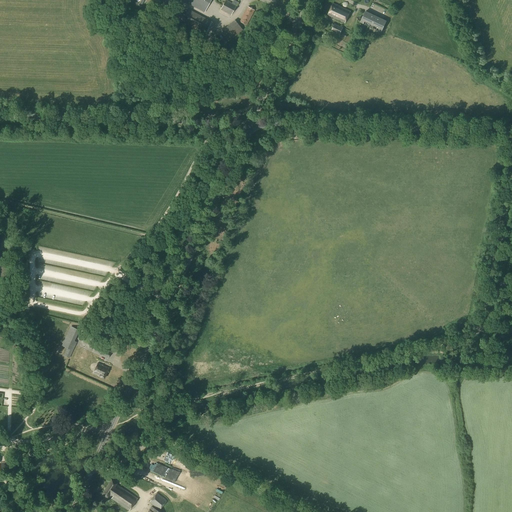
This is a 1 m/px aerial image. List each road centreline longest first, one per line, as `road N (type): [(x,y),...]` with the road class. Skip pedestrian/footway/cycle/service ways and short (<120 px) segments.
road 1 (tertiary): [(93,467),(250,124)]
road 2 (tertiary): [(511,132),(250,124)]
road 3 (tertiary): [(250,124),(0,116)]
road 4 (unclassified): [(302,511),(159,440),(114,466),(93,467)]
road 5 (unclassified): [(250,124),(307,0)]
